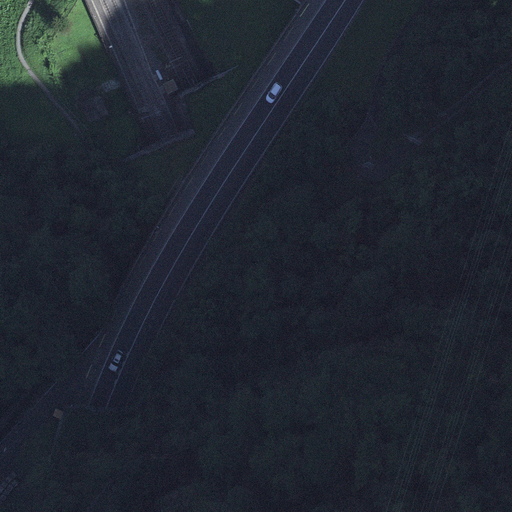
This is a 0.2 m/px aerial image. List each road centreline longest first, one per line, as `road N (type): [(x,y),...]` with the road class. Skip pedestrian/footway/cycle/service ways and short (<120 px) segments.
road 1 (primary): [(344,0),(144,320),(104,410),(74,511)]
road 2 (track): [(511,65),(396,155),(366,164),(359,150),(388,74),(433,0)]
